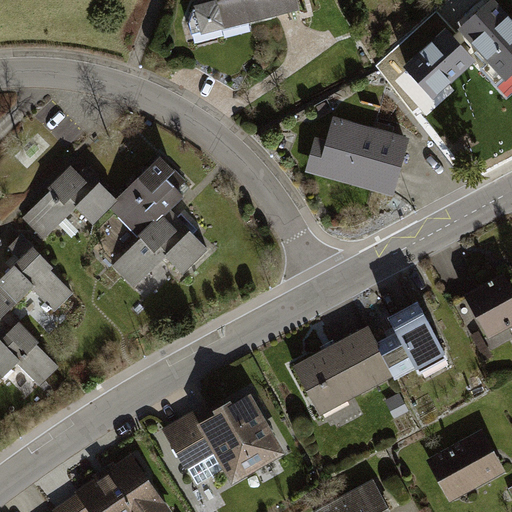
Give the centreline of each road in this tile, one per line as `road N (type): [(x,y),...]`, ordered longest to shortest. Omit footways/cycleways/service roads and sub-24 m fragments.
road 1 (residential): [(0,75),(50,74),(124,88),(215,137),(268,194),(323,289)]
road 2 (residential): [(0,485),(121,401),(323,289)]
road 3 (residential): [(323,289),(511,190)]
